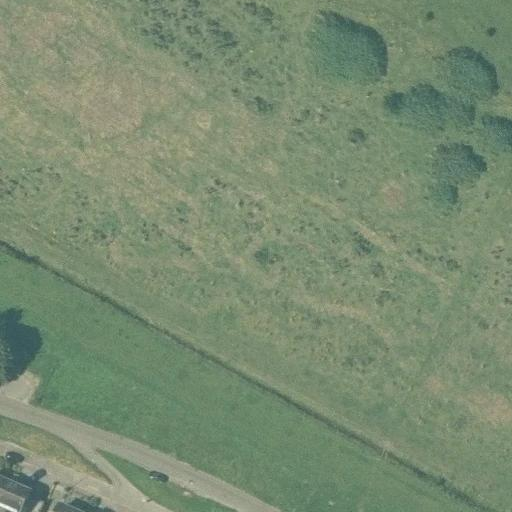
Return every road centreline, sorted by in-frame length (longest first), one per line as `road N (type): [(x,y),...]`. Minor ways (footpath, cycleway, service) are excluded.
road 1 (tertiary): [(257,511),(71,431)]
road 2 (residential): [(139,505),(0,446)]
